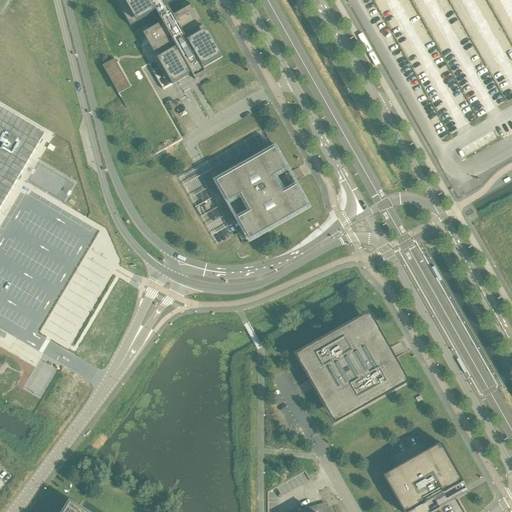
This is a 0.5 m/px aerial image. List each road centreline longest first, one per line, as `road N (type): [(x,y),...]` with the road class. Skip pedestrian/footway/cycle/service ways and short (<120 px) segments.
road 1 (tertiary): [(56,0),(114,214),(164,273)]
road 2 (tertiary): [(175,256),(140,226),(110,169),(66,0)]
road 3 (tertiary): [(379,242),(511,470)]
road 4 (unclassified): [(439,215),(318,0)]
road 5 (unclassified): [(244,0),(364,214)]
road 6 (unclassified): [(136,337),(14,511)]
road 7 (tertiary): [(182,281),(247,285),(351,237),(379,242)]
road 8 (tertiary): [(364,214),(277,264),(243,273),(191,264)]
road 9 (tertiary): [(511,340),(439,215)]
